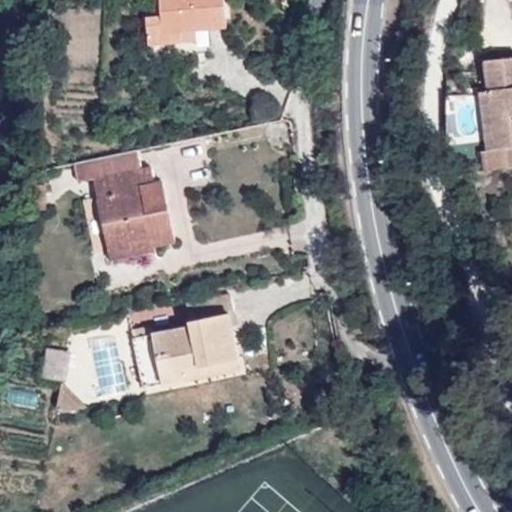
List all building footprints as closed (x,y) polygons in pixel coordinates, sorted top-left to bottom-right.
[(227,27),(224,0),(159,0),(161,15),(146,17),(149,45),(197,40),(197,30),(227,27)] [(496,82),(488,82),(494,141),(511,139),(511,48),(492,51),(496,82)] [(111,259),(156,250),(155,245),(175,240),(163,180),(155,181),(151,166),(141,168),(137,150),(75,163),(79,181),(94,178),(111,259)] [(30,208),(46,209),(47,191),(31,190),(30,208)] [(239,358),(229,312),(234,311),(230,293),(187,302),(191,324),(152,332),(153,334),(135,338),(145,387),(200,376),(198,367),(239,358)] [(70,377),(72,347),(49,345),(47,375),(70,377)] [(241,367),(239,358),(198,367),(200,376),(241,367)] [(87,406),(63,382),(58,405),(60,411),(63,412),(87,408),(87,406)]
